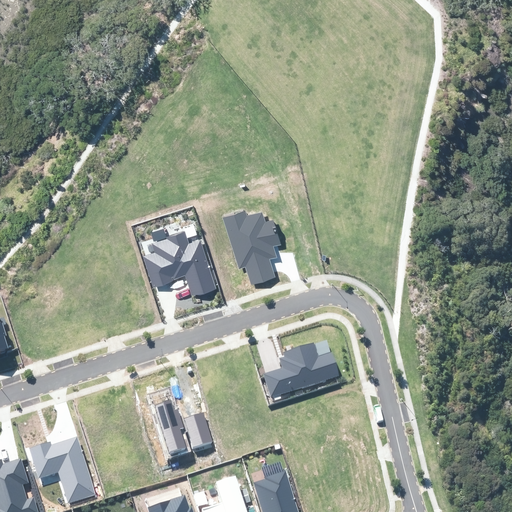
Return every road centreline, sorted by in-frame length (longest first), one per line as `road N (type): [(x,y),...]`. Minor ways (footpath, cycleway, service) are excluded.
road 1 (residential): [(366,311),(322,295),(0,398)]
road 2 (residential): [(366,311),(417,511)]
